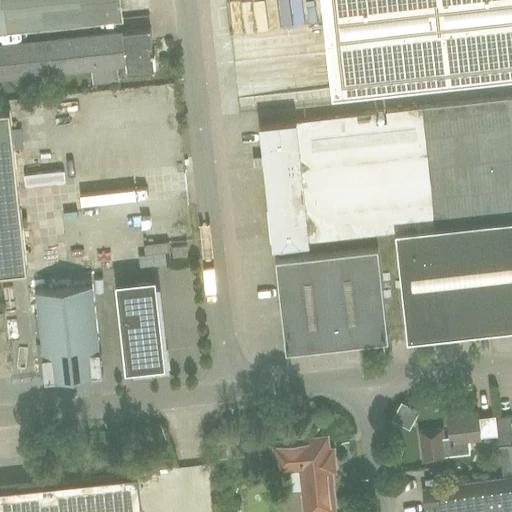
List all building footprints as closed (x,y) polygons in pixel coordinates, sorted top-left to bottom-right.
[(0,0),(0,31),(120,18),(118,0),(0,0)] [(511,0),(322,0),(333,91),(511,70),(511,0)] [(121,31),(121,33),(126,72),(153,69),(150,43),(149,28),(121,31)] [(0,79),(90,70),(92,84),(117,81),(117,73),(126,72),(121,33),(0,45),(0,79)] [(511,95),(305,119),(296,120),(296,119),(259,123),(264,170),(265,187),(266,187),(272,246),(308,242),(308,241),(395,230),(408,338),(511,326),(511,95)] [(0,274),(26,271),(10,110),(0,110),(0,274)] [(172,247),(173,257),(187,256),(186,246),(172,247)] [(388,340),(386,321),(378,248),(276,259),(286,352),(388,340)] [(156,276),(116,280),(126,369),(166,364),(156,276)] [(100,348),(92,283),(37,289),(44,354),(43,354),(46,378),(103,372),(100,348)] [(403,398),(394,416),(411,425),(420,408),(403,398)] [(496,419),(495,417),(478,418),(478,411),(448,414),(451,437),(442,438),(441,429),(420,431),(423,460),(445,458),(444,456),(470,453),(468,436),(480,435),(480,432),(497,431),(495,419),(496,419)] [(511,511),(511,419),(511,420),(511,415),(495,417),(496,419),(495,419),(497,431),(502,477),(424,485),(426,511),(511,511)] [(331,451),(327,452),(326,440),(271,446),(274,473),(300,470),(303,511),(332,511),(329,473),(333,473),(331,451)] [(0,511),(141,511),(138,474),(0,487),(0,511)]
